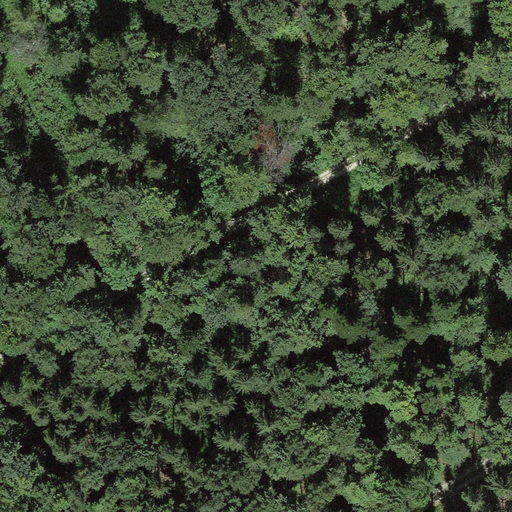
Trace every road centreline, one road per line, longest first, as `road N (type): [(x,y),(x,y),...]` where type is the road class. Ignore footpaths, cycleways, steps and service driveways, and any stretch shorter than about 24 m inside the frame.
road 1 (track): [(511,59),(175,260),(0,353)]
road 2 (track): [(396,511),(511,445)]
